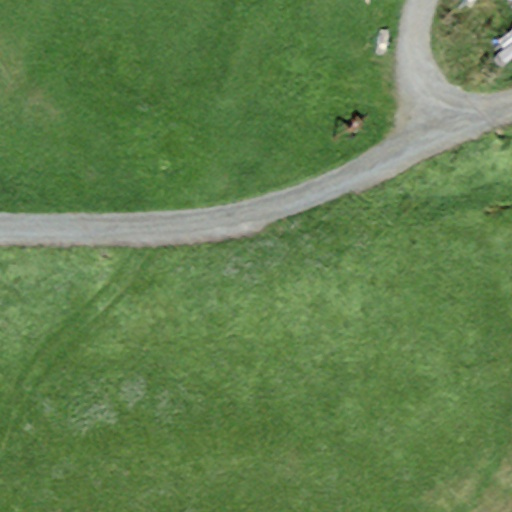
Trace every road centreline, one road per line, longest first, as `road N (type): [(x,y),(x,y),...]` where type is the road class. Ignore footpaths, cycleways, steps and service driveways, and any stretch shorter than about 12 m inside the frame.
road 1 (track): [(511,122),(191,241),(0,241)]
road 2 (track): [(419,0),(393,70),(398,106),(433,153)]
